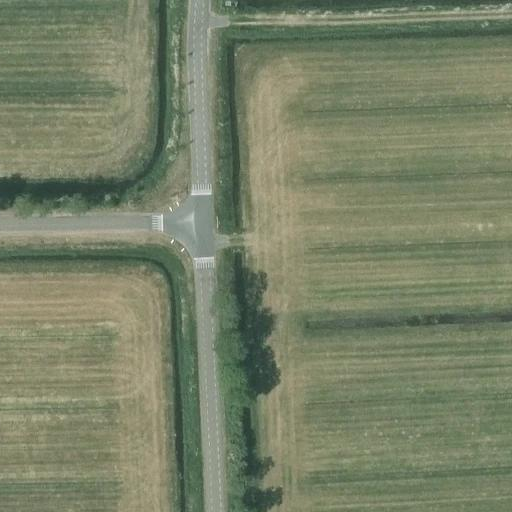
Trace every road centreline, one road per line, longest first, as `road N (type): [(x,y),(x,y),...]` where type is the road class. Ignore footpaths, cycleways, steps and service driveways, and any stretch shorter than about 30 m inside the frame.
road 1 (tertiary): [(214,511),(200,227)]
road 2 (tertiary): [(200,227),(197,0)]
road 3 (unclassified): [(200,227),(0,230)]
